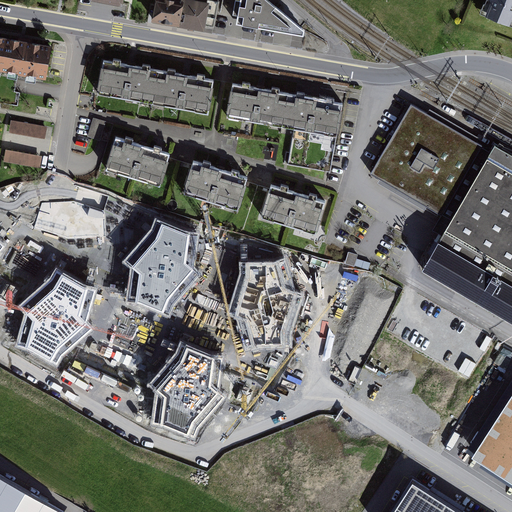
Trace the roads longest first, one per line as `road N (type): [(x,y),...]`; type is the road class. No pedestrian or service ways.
road 1 (tertiary): [(0,11),(345,71)]
road 2 (tertiary): [(345,71),(392,75),(457,63),(511,74)]
